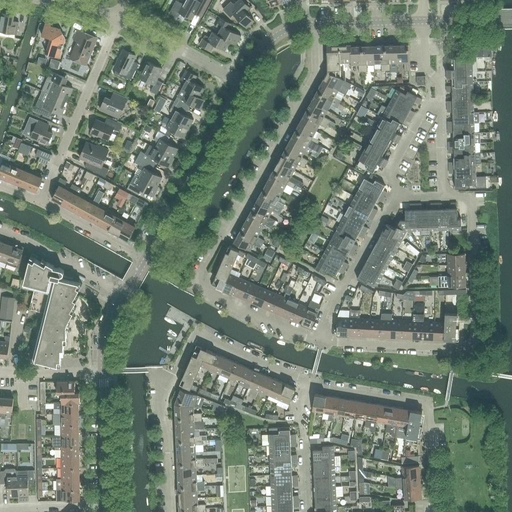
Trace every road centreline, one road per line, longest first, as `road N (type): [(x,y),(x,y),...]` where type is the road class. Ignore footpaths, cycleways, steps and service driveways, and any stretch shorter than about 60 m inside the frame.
road 1 (residential): [(320,338),(195,287),(317,71),(314,25)]
road 2 (residential): [(169,511),(165,391),(196,334),(309,382)]
road 3 (residential): [(309,382),(429,406),(435,511)]
road 4 (tertiary): [(146,259),(242,84)]
road 5 (residential): [(42,201),(120,18)]
road 6 (residential): [(474,343),(474,197),(445,197)]
road 7 (residential): [(320,338),(393,196)]
road 8 (residential): [(474,343),(320,338)]
road 9 (residential): [(124,296),(0,232)]
road 10 (residential): [(242,84),(120,18)]
road 11 (tertiary): [(107,502),(103,370)]
road 12 (residential): [(304,511),(298,409),(309,382)]
